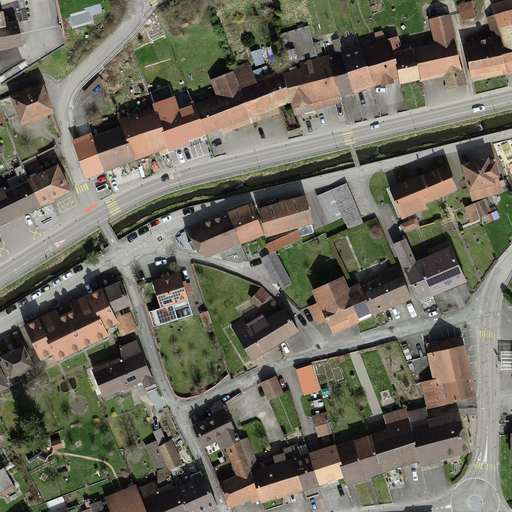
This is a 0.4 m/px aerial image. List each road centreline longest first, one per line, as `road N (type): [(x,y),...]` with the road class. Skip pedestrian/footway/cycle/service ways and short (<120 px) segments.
road 1 (secondary): [(96,216),(199,172),(511,96)]
road 2 (residential): [(148,239),(255,197),(511,135)]
road 3 (residential): [(96,216),(72,166),(61,99),(129,24),(135,0)]
road 4 (residential): [(148,239),(260,281),(324,351)]
road 5 (tertiary): [(489,309),(478,488)]
road 6 (residential): [(324,351),(489,309)]
road 7 (residential): [(175,412),(119,255)]
road 8 (residential): [(175,412),(324,351)]
road 9 (residential): [(0,325),(119,255)]
